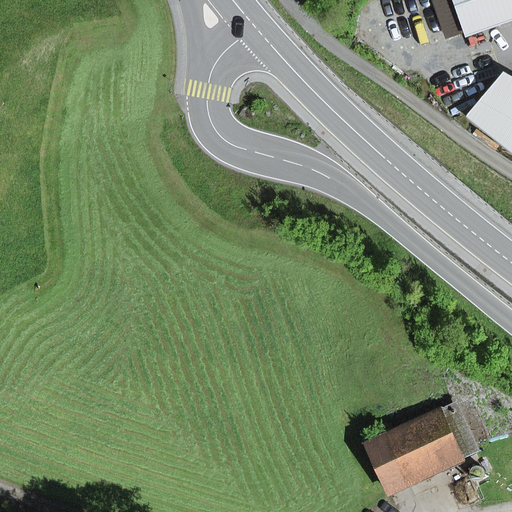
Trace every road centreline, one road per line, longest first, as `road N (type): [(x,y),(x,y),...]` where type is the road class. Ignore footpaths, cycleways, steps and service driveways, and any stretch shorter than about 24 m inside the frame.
road 1 (tertiary): [(257,34),(211,78),(209,124),(246,152),(327,177),(511,318)]
road 2 (primary): [(257,34),(405,176),(511,259)]
